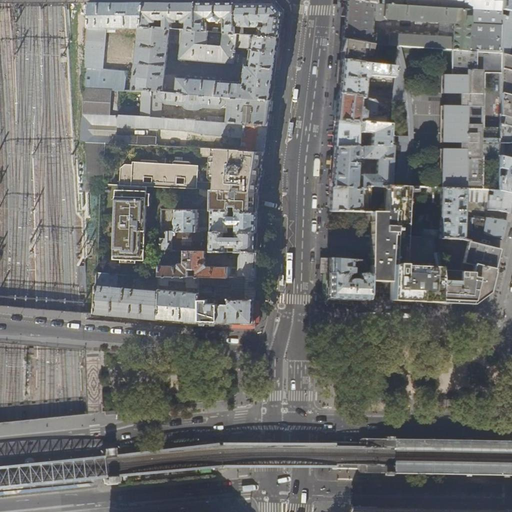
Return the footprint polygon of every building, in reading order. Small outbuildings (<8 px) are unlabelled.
[(377,44),(380,44),(383,45),(388,45),(396,46),(500,53),(501,11),(469,10),(382,5),(353,0),(345,0),(343,21),(342,39),(377,44)] [(353,0),(382,5),(469,10),(501,11),(501,9),(501,0),(353,0)] [(511,0),(501,0),(501,9),(511,11),(511,0)] [(141,28),(144,2),(117,2),(90,3),(88,29),(105,29),(140,29),(141,29),(141,28)] [(152,2),(144,2),(141,28),(151,29),(152,24),(156,23),(156,21),(164,21),(163,28),(172,29),(172,23),(176,23),(176,20),(177,20),(177,23),(186,23),(186,31),(195,32),(195,2),(169,2),(152,2)] [(208,2),(195,2),(195,32),(206,32),(206,21),(209,21),(211,23),(218,23),(220,20),(223,20),(223,34),(234,34),(235,2),(208,2)] [(247,2),(235,2),(234,34),(243,35),(244,28),(259,28),(258,36),(280,37),(282,25),(284,11),(276,2),(247,2)] [(511,11),(501,9),(501,11),(500,53),(511,55),(511,11)] [(155,29),(151,29),(141,28),(141,29),(140,29),(134,83),(132,83),(132,80),(125,80),(126,74),(101,71),(105,29),(88,29),(87,29),(81,89),(85,89),(112,90),(137,92),(152,92),(152,91),(165,92),(170,43),(182,44),(181,60),(234,64),(234,61),(236,62),(237,55),(235,55),(235,48),(251,48),(250,60),(247,60),(244,82),(220,80),(219,80),(179,78),(178,93),(271,100),(275,74),(280,37),(258,36),(243,35),(234,34),(223,34),(217,33),(212,33),(206,32),(195,32),(186,31),(180,31),(180,30),(172,29),(163,28),(155,28),(155,29)] [(341,52),(340,60),(374,65),(377,44),(342,39),(341,52)] [(390,101),(389,108),(388,125),(409,126),(409,121),(416,122),(416,126),(459,128),(459,124),(465,125),(465,128),(499,129),(499,115),(500,53),(396,46),(395,56),(394,67),(393,78),(393,80),(402,90),(467,95),(466,112),(395,107),(395,103),(390,101)] [(511,55),(500,53),(499,115),(511,117),(511,55)] [(374,65),(340,60),(339,77),(337,94),(372,100),(389,108),(390,101),(373,97),(362,96),(364,79),(365,78),(365,77),(366,76),(366,75),(393,78),(394,67),(382,66),(374,65)] [(111,108),(112,90),(85,89),(83,114),(119,116),(161,118),(163,99),(167,103),(184,105),(184,106),(185,107),(185,108),(186,108),(201,109),(202,108),(203,107),(221,108),(229,101),(228,117),(208,116),(208,121),(268,126),(271,100),(178,93),(165,92),(152,91),(152,92),(137,92),(135,109),(111,108)] [(336,109),(335,121),(384,125),(384,119),(382,117),(373,117),(375,104),(372,100),(337,94),(336,109)] [(389,108),(372,100),(375,104),(373,117),(382,117),(384,119),(384,125),(388,125),(389,108)] [(208,121),(161,118),(119,116),(83,114),(82,141),(83,142),(107,143),(148,145),(148,144),(155,144),(155,136),(117,135),(118,127),(170,129),(194,131),(194,132),(205,134),(229,136),(243,137),(242,150),(264,151),(268,126),(208,121)] [(511,117),(499,115),(499,129),(498,157),(499,157),(502,158),(503,145),(505,145),(507,144),(508,144),(510,144),(511,143),(511,117)] [(384,125),(335,121),(334,134),(333,147),(355,147),(356,132),(371,133),(370,147),(386,147),(387,143),(386,143),(387,137),(388,125),(384,125)] [(387,143),(386,147),(370,147),(355,147),(333,147),(332,157),(331,161),(331,169),(330,177),(329,187),(363,189),(364,189),(368,186),(385,186),(408,187),(422,187),(432,188),(440,188),(488,190),(491,191),(498,192),(499,157),(498,157),(499,129),(465,128),(459,128),(416,126),(409,126),(388,125),(387,137),(391,137),(391,143),(387,143)] [(106,184),(107,143),(83,142),(82,190),(101,191),(101,184),(106,184)] [(200,189),(211,190),(259,192),(264,151),(201,147),(201,155),(202,157),(210,157),(209,164),(207,164),(204,166),(191,165),(191,163),(189,161),(183,161),(175,161),(174,162),(173,164),(158,164),(158,162),(158,161),(157,161),(140,160),(139,162),(131,162),(131,164),(123,164),(119,168),(118,190),(115,190),(114,260),(145,261),(147,186),(200,189)] [(511,159),(511,160),(502,158),(499,157),(498,192),(511,193),(511,159)] [(408,187),(385,186),(384,213),(370,212),(369,275),(381,275),(380,282),(389,282),(389,294),(396,294),(396,301),(431,303),(436,303),(437,284),(437,276),(437,272),(436,264),(432,237),(406,236),(408,187)] [(363,189),(329,187),(329,200),(329,211),(369,212),(369,209),(366,209),(366,205),(360,204),(358,206),(358,195),(364,195),(364,189),(363,189)] [(432,198),(432,188),(422,187),(421,198),(432,198)] [(488,190),(440,188),(438,227),(463,229),(502,239),(503,233),(506,221),(485,218),(485,220),(464,217),(465,194),(469,194),(469,202),(487,203),(487,210),(497,211),(508,213),(510,204),(511,195),(511,193),(498,192),(491,191),(491,196),(488,195),(488,190)] [(211,211),(212,211),(240,211),(243,212),(258,212),(258,207),(259,197),(259,192),(211,190),(211,197),(211,211)] [(206,214),(206,211),(176,210),(176,219),(175,219),(175,225),(176,226),(176,232),(257,232),(258,224),(258,212),(243,212),(240,211),(212,211),(211,228),(198,228),(198,219),(199,218),(199,214),(206,214)] [(463,229),(438,227),(438,238),(447,239),(458,239),(467,241),(468,241),(489,246),(499,249),(501,241),(463,232),(463,229)] [(257,244),(257,232),(176,232),(167,232),(167,238),(162,238),(161,252),(185,252),(206,252),(239,252),(257,252),(257,244)] [(437,284),(436,303),(448,303),(473,304),(488,292),(496,263),(499,249),(468,241),(467,241),(459,271),(442,270),(442,272),(437,272),(437,276),(437,284)] [(256,265),(257,252),(239,252),(239,262),(236,262),(236,266),(209,266),(206,263),(206,252),(185,252),(185,263),(180,263),(178,265),(161,265),(160,275),(190,276),(191,270),(198,270),(198,276),(200,276),(256,277),(256,265)] [(354,274),(357,274),(365,274),(361,261),(327,259),(328,268),(327,274),(351,275),(351,274),(354,274)] [(116,288),(117,275),(98,274),(94,313),(101,314),(124,316),(159,319),(160,279),(143,277),(142,290),(116,288)] [(365,275),(365,274),(357,274),(357,281),(354,281),(354,274),(351,274),(351,275),(327,274),(327,288),(326,298),(356,299),(368,300),(368,281),(368,275),(365,275)] [(198,276),(190,276),(160,275),(160,279),(159,319),(179,321),(200,322),(200,300),(200,276),(198,276)] [(255,288),(256,277),(200,276),(200,300),(219,299),(230,299),(255,299),(255,288)] [(219,306),(219,299),(200,300),(200,322),(216,323),(218,323),(219,308),(219,306)] [(254,312),(255,299),(230,299),(229,305),(224,305),(224,304),(220,304),(220,306),(219,306),(219,308),(218,323),(221,323),(254,323),(254,312)] [(331,465),(331,469),(336,470),(336,467),(339,467),(342,467),(342,469),(358,469),(365,466),(366,463),(366,453),(366,448),(366,446),(358,443),(350,443),(348,443),(342,443),(341,447),(337,447),(337,445),(336,445),(336,441),(331,441),(331,446),(330,446),(330,447),(329,447),(329,452),(330,452),(330,456),(330,464),(331,465)] [(114,446),(109,446),(109,449),(106,449),(106,447),(101,447),(98,449),(98,453),(99,460),(118,458),(117,447),(114,447),(114,446)] [(120,482),(119,471),(100,473),(100,480),(101,480),(101,484),(104,485),(110,484),(109,482),(112,482),(112,484),(118,483),(118,482),(120,482)]
